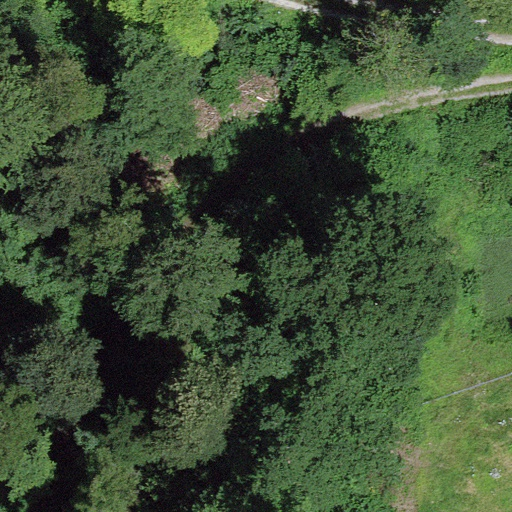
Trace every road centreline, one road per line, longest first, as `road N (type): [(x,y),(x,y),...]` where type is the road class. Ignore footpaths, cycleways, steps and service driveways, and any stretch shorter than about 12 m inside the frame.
road 1 (track): [(511,81),(420,101),(303,142),(180,241),(104,346),(42,511)]
road 2 (track): [(511,20),(339,0)]
